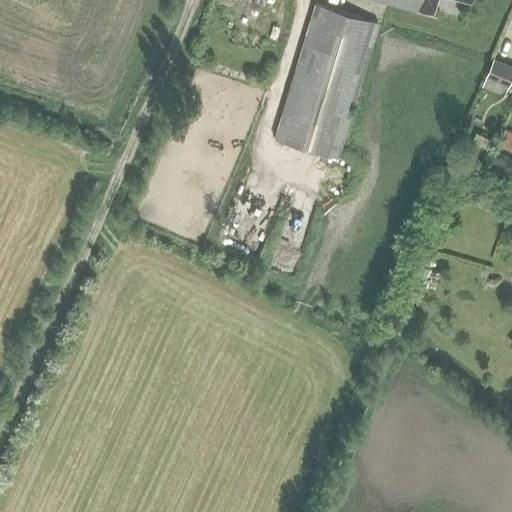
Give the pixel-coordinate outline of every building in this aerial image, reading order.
[(281,41),(292,3),(281,0),(231,0),(224,26),(281,41)] [(436,0),(381,0),(433,14),(436,0)] [(342,158),(380,22),(317,4),(279,141),(342,158)] [(509,86),(511,78),(511,66),(494,59),(487,76),(509,86)] [(492,139),(477,132),(470,147),(485,154),(492,139)] [(511,154),(511,134),(507,132),(499,149),(511,154)]
